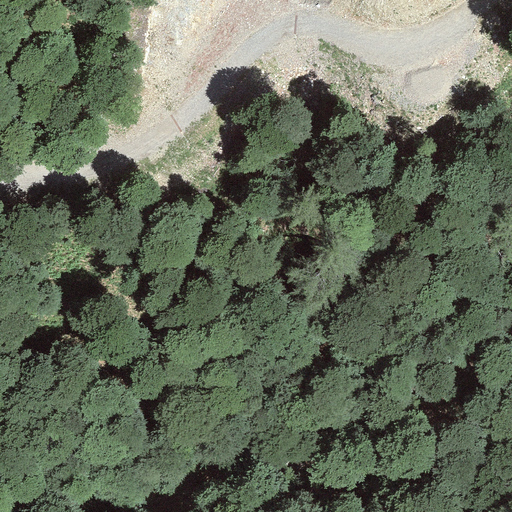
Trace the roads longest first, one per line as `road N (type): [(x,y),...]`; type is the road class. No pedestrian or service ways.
road 1 (track): [(198,129),(249,25),(267,14),(290,12),(387,44),(419,43),(450,32),(480,0)]
road 2 (track): [(0,175),(121,165),(198,129)]
